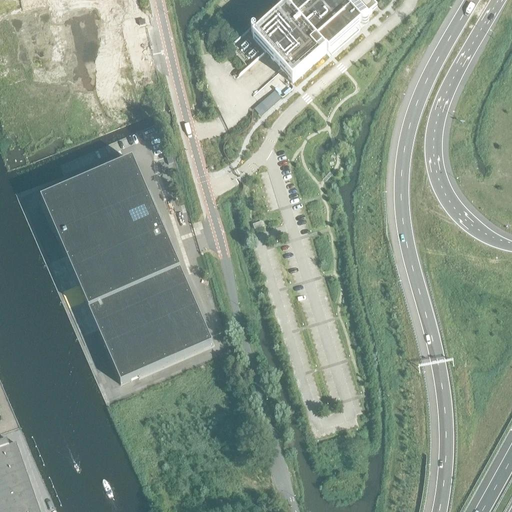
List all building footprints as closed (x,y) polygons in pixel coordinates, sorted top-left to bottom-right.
[(7,26),(7,27),(7,28),(28,118),(29,119),(29,120),(29,121),(30,121),(30,122),(31,123),(32,124),(33,124),(33,125),(34,125),(35,125),(35,126),(36,126),(37,126),(38,126),(39,126),(40,126),(41,126),(121,107),(116,86),(125,84),(126,83),(127,83),(128,83),(128,82),(129,82),(129,81),(130,81),(130,80),(131,80),(131,79),(132,78),(132,77),(132,76),(132,75),(132,74),(132,73),(132,72),(116,3),(116,2),(116,1),(115,1),(115,0),(114,0),(76,0),(77,2),(15,16),(14,16),(14,17),(13,17),(12,17),(12,18),(11,18),(10,19),(9,20),(9,21),(8,21),(8,22),(8,23),(7,23),(7,24),(7,25),(7,26)] [(297,0),(253,40),(265,53),(293,84),(361,24),(362,25),(363,25),(364,25),(365,25),(366,25),(367,25),(367,24),(368,24),(368,23),(369,22),(369,21),(369,20),(369,19),(368,18),(368,17),(377,9),(369,0),(297,0)] [(280,100),(273,92),(254,110),(261,118),(280,100)] [(118,386),(210,346),(179,273),(131,162),(39,202),(87,313),(118,386)] [(262,222),(253,226),(255,231),(264,228),(262,222)] [(0,511),(39,511),(16,445),(9,447),(7,441),(0,443),(0,511)]
